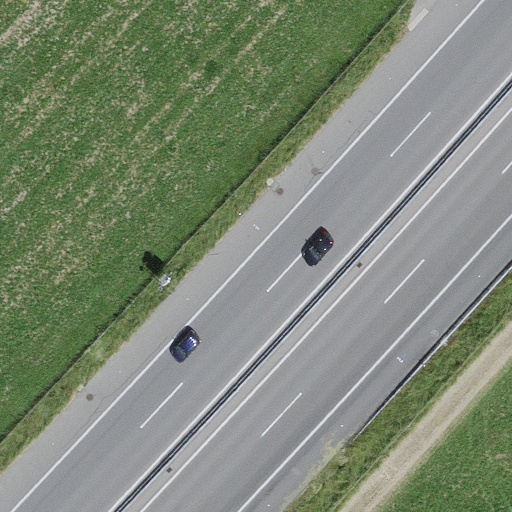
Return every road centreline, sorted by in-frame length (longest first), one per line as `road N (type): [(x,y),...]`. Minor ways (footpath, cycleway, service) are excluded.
road 1 (motorway): [(511,18),(58,511)]
road 2 (motorway): [(169,511),(511,148)]
road 3 (motorway): [(254,511),(511,235)]
road 4 (track): [(360,511),(511,344)]
